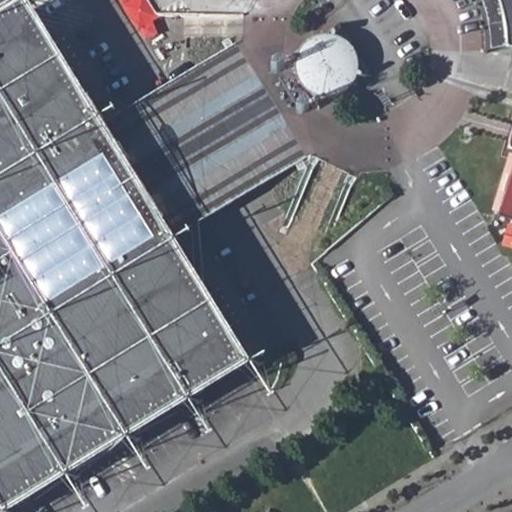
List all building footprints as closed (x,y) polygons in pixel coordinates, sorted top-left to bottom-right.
[(145,0),(157,19),(239,20),(250,0),(145,0)] [(511,0),(498,0),(500,3),(500,4),(501,6),(501,7),(502,11),(502,12),(503,14),(503,15),(504,18),(506,30),(507,39),(507,41),(507,52),(511,53),(511,0)] [(0,511),(244,363),(170,244),(136,185),(100,130),(28,14),(0,31),(0,511)] [(359,69),(356,58),(351,48),(342,41),(331,38),(320,38),(310,42),(302,48),(297,57),(294,66),(295,76),(299,86),(305,93),(314,99),(324,101),(334,100),(343,97),(352,89),(357,79),(359,69)] [(511,136),(508,149),(511,150),(511,165),(497,216),(511,220),(511,136)]
